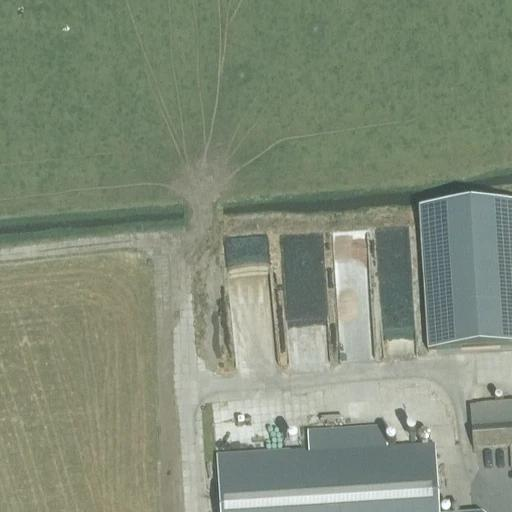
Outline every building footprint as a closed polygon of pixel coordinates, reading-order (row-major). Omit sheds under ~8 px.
[(511,348),(511,207),(421,213),(429,353),(511,348)] [(288,228),(292,304),(297,304),(299,347),(324,346),(323,330),(332,329),(327,226),(288,228)] [(510,448),(511,465),(511,471),(511,470),(511,406),(470,408),(473,450),(510,448)] [(309,455),(216,462),(219,511),(438,511),(436,447),(388,450),(386,429),(307,434),(309,455)] [(469,511),(470,494),(452,494),(452,511),(469,511)]
